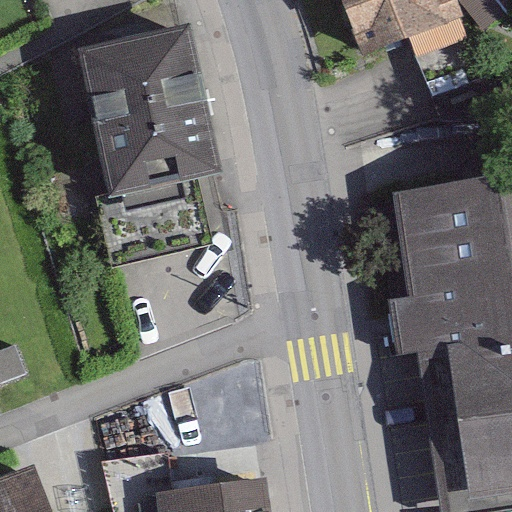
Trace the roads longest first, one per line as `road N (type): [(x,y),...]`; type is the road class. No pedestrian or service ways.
road 1 (residential): [(0,432),(318,313)]
road 2 (primary): [(253,0),(298,172),(318,313)]
road 3 (primary): [(318,313),(346,511)]
